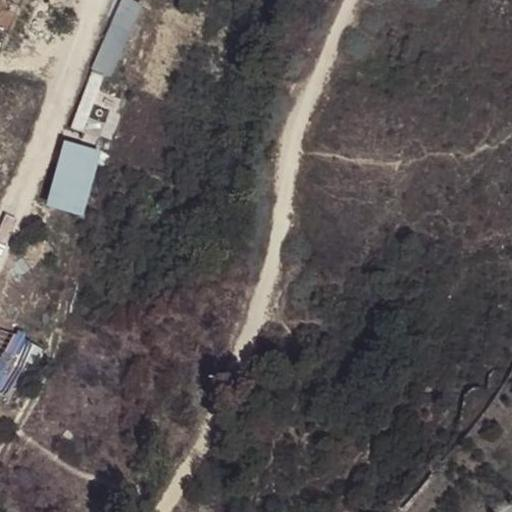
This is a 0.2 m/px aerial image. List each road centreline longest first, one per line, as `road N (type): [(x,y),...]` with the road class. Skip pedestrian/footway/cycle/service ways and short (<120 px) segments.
road 1 (track): [(160,511),(204,441),(255,317),(313,94),(352,0)]
road 2 (track): [(98,0),(0,242)]
